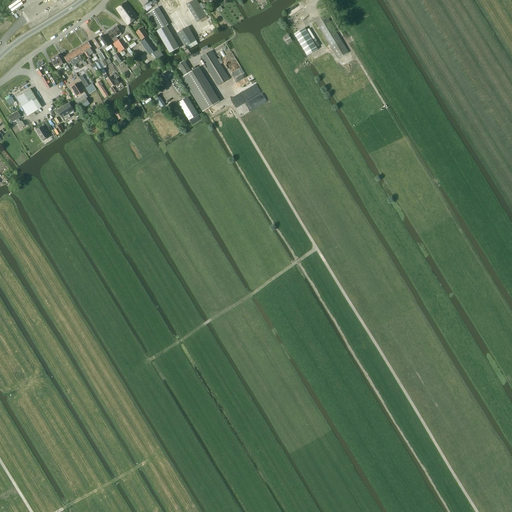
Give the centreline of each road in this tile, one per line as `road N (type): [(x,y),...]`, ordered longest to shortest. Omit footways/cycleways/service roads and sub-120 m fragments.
road 1 (track): [(239,119),(477,511)]
road 2 (track): [(356,57),(511,314)]
road 3 (track): [(316,248),(146,362)]
road 4 (unclassified): [(0,83),(105,0)]
